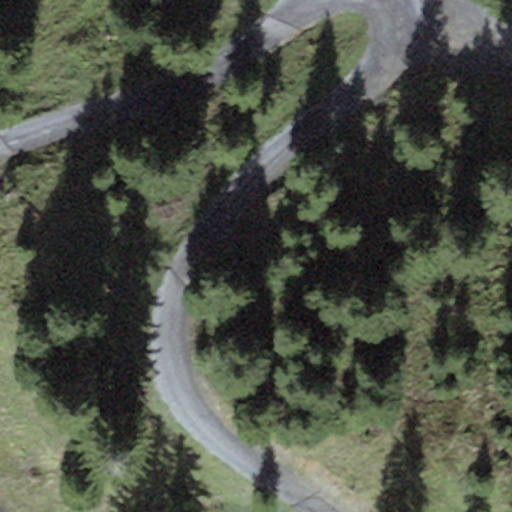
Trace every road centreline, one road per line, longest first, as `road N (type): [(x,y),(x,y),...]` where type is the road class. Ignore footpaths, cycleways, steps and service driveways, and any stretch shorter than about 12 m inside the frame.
road 1 (track): [(410,0),(411,32),(391,67),(232,194),(159,287),(155,400),(228,463),(312,511)]
road 2 (track): [(0,148),(198,77),(310,0)]
